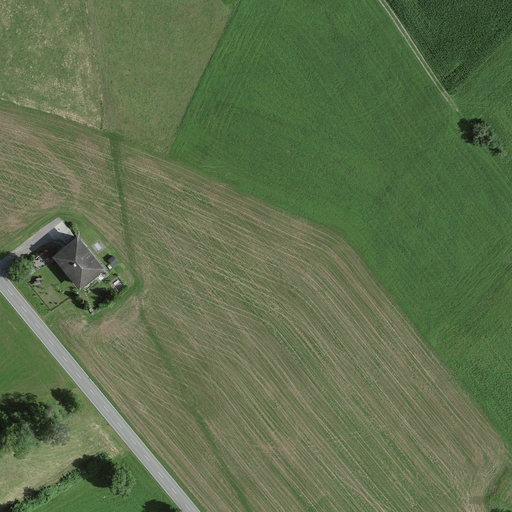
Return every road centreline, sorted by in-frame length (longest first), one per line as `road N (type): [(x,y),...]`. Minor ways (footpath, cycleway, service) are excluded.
road 1 (tertiary): [(0,280),(191,511)]
road 2 (track): [(374,0),(511,190)]
